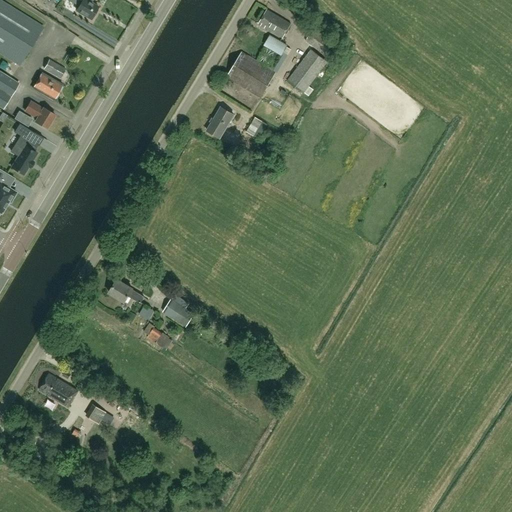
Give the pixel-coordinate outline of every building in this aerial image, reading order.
[(0,0),(0,53),(19,66),(43,27),(0,0)] [(92,0),(67,0),(78,6),(78,7),(76,11),(78,12),(78,13),(82,16),(83,14),(91,19),(98,7),(91,3),(92,2),(91,2),(92,0)] [(284,38),(292,24),(268,10),(260,23),(284,38)] [(329,59),(338,47),(314,29),(305,41),(329,59)] [(269,36),(265,43),(283,53),(287,47),(269,36)] [(61,44),(59,48),(69,52),(71,48),(61,44)] [(327,70),(323,67),(327,62),(311,50),(287,81),(303,93),(317,75),(321,79),(327,70)] [(227,77),(261,98),(276,73),(242,52),(227,77)] [(44,68),(60,78),(65,69),(49,60),(44,68)] [(84,86),(89,75),(74,69),(70,80),(84,86)] [(0,107),(3,109),(19,83),(0,71),(0,107)] [(33,89),(53,101),(62,85),(42,74),(33,89)] [(36,122),(49,129),(56,117),(32,103),(26,113),(37,119),(36,122)] [(220,139),(235,116),(222,108),(208,131),(220,139)] [(247,132),(259,140),(268,125),(255,117),(251,124),(258,128),(257,130),(250,126),(247,132)] [(14,146),(22,150),(11,167),(17,170),(16,171),(18,172),(18,171),(23,175),(28,167),(30,168),(33,162),(32,161),(37,153),(33,151),(37,145),(30,140),(34,133),(20,124),(15,132),(21,136),(14,146)] [(0,197),(8,202),(9,201),(11,202),(17,192),(3,184),(5,181),(3,180),(7,173),(0,169),(0,197)] [(0,212),(0,213),(1,214),(8,202),(0,197),(0,212)] [(142,302),(146,296),(142,294),(143,292),(118,279),(111,293),(127,302),(130,296),(142,302)] [(175,294),(172,299),(171,299),(163,312),(186,326),(194,314),(186,308),(189,303),(175,294)] [(147,337),(162,347),(169,337),(163,333),(162,334),(153,329),(155,327),(150,323),(144,332),(149,335),(147,337)] [(41,390),(70,407),(79,391),(51,374),(41,390)] [(108,387),(101,396),(110,402),(108,404),(113,408),(121,396),(108,387)] [(99,424),(103,418),(112,423),(115,418),(106,412),(94,405),(90,411),(92,412),(89,418),(93,421),(99,424)] [(76,485),(87,493),(94,482),(90,480),(88,482),(81,477),(76,485)]
